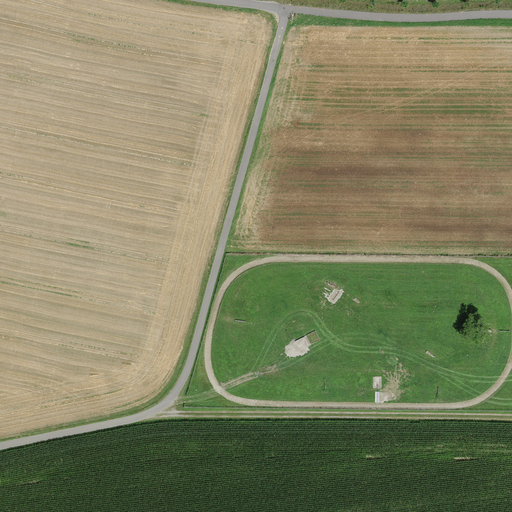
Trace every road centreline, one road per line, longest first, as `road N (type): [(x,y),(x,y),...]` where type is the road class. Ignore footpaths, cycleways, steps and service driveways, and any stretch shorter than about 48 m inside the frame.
road 1 (track): [(0,446),(142,416),(165,404),(185,374),(287,9)]
road 2 (track): [(142,416),(511,419)]
road 3 (track): [(287,9),(423,18),(511,13)]
